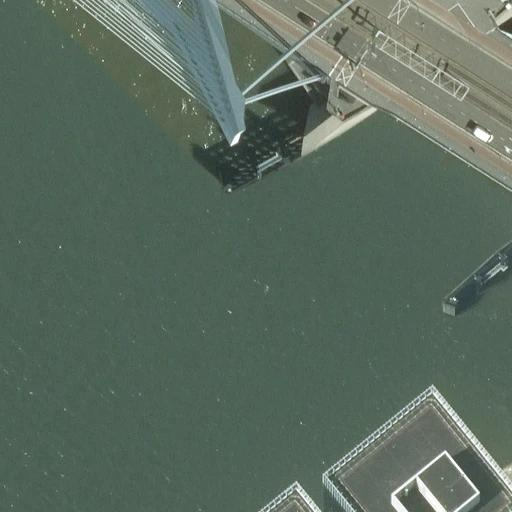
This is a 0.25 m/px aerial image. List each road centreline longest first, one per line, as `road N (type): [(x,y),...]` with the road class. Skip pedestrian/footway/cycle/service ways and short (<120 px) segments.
road 1 (secondary): [(292,0),(511,142)]
road 2 (secondary): [(511,68),(408,0)]
